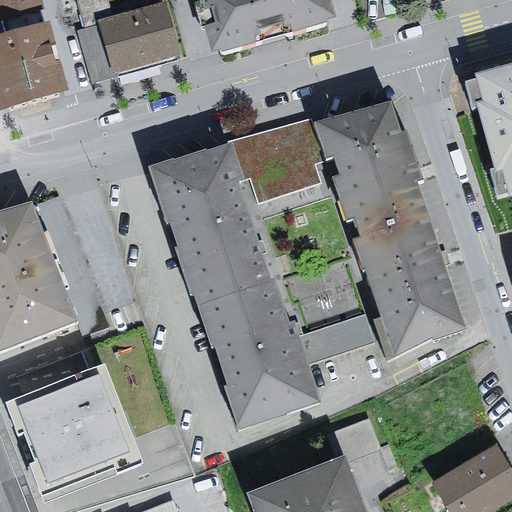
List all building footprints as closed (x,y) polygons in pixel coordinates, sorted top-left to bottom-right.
[(32,0),(0,0),(0,27),(9,58),(0,60),(0,139),(67,120),(36,12),(32,0)] [(324,0),(184,0),(204,67),(333,29),(324,0)] [(165,2),(97,22),(114,78),(153,67),(182,58),(165,2)] [(511,70),(462,85),(502,231),(511,227),(511,70)] [(394,101),(306,130),(383,366),(471,338),(394,101)] [(229,148),(142,176),(226,440),(313,412),(229,148)] [(32,201),(0,212),(0,370),(82,341),(32,201)] [(0,404),(0,414),(34,501),(141,460),(104,364),(0,404)] [(371,416),(339,430),(350,454),(381,441),(371,416)] [(511,475),(495,447),(429,486),(444,511),(500,511),(511,505),(511,475)] [(238,500),(242,511),(358,511),(339,462),(238,500)]
